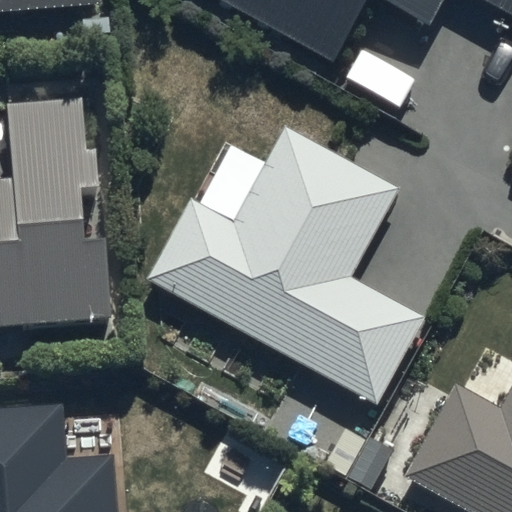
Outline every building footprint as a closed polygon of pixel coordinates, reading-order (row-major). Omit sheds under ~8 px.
[(0,0),(0,12),(98,5),(97,0),(0,0)] [(511,0),(215,0),(333,65),(369,0),(426,32),(444,0),(476,0),(511,19),(511,0)] [(0,332),(108,326),(102,243),(81,245),(78,194),(94,193),(92,153),(82,154),(79,100),(5,105),(9,182),(0,182),(0,332)] [(398,194),(285,132),(234,225),(189,200),(143,284),(374,409),(422,321),(350,282),(398,194)] [(511,511),(511,375),(495,407),(452,383),(399,479),(458,511),(511,511)] [(62,408),(0,412),(0,511),(114,511),(111,458),(66,462),(62,408)]
